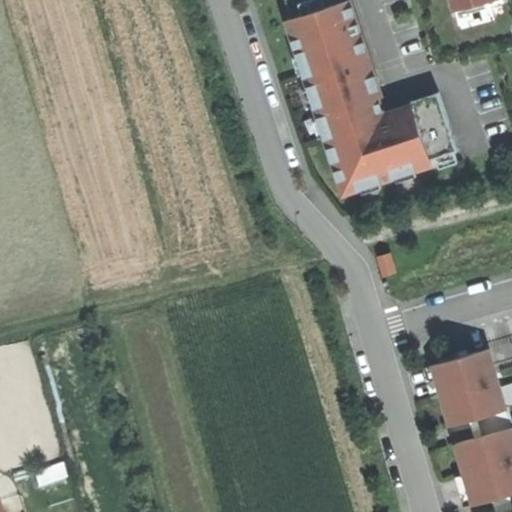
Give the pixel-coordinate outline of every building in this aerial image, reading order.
[(350,0),(286,0),(298,36),(293,38),(299,54),(303,53),(310,72),(304,74),(309,88),(314,86),(320,104),(315,106),(319,119),(324,117),(330,135),(325,136),(344,194),(361,188),(359,183),(378,177),(379,182),(396,176),(394,171),(413,165),(415,171),(433,164),(432,160),(436,158),(455,152),(459,151),(439,92),(411,101),(412,106),(385,115),(379,98),(383,97),(373,68),(368,70),(367,65),(364,57),(369,55),(350,0)] [(451,0),(454,11),(493,0),(451,0)] [(299,76),(304,74),(310,72),(303,53),(299,54),(293,56),(299,76)] [(309,107),(315,106),(320,104),(314,86),(309,88),(303,90),(309,107)] [(320,138),(325,136),(330,135),(324,117),(319,119),(314,121),(320,138)] [(458,162),(455,152),(436,158),(440,168),(458,162)] [(416,176),(415,171),(413,165),(394,171),(396,176),(398,182),(416,176)] [(381,188),(379,182),(378,177),(359,183),(361,188),(363,194),(381,188)] [(390,253),(380,256),(385,274),(395,271),(390,253)] [(511,340),(489,348),(497,374),(511,369),(511,340)] [(478,417),(483,436),(476,438),(456,444),(465,474),(474,503),(474,504),(502,496),(510,494),(511,493),(511,429),(511,428),(511,417),(509,406),(506,407),(497,374),(489,348),(469,353),(460,356),(432,364),(433,365),(441,395),(451,425),(470,420),(478,417)] [(458,351),(460,356),(469,353),(467,348),(458,351)] [(432,398),(441,395),(433,365),(423,368),(428,383),(432,398)] [(470,420),(476,438),(483,436),(478,417),(470,420)] [(464,506),(474,503),(465,474),(455,477),(460,495),(464,506)] [(508,511),(511,511),(511,501),(510,494),(502,496),(505,507),(496,510),(496,511),(508,511)]
